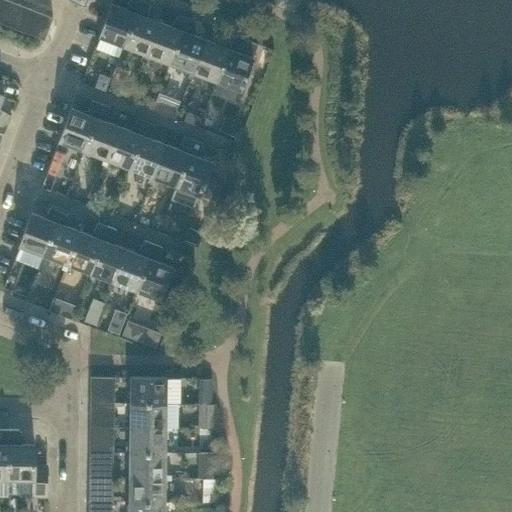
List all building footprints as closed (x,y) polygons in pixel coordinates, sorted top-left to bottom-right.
[(0,20),(11,25),(20,3),(12,0),(7,0),(0,20)] [(124,44),(140,0),(129,0),(126,7),(114,3),(114,2),(113,2),(100,36),(101,36),(99,41),(102,42),(104,36),(124,44)] [(147,15),(151,1),(148,0),(140,0),(124,44),(145,52),(143,58),(145,58),(160,20),(147,15)] [(22,30),(31,7),(20,3),(11,25),(22,30)] [(34,34),(42,11),(31,7),(22,30),(34,34)] [(45,38),(54,16),(42,11),(34,34),(45,38)] [(170,62),(188,15),(179,12),(172,25),(160,20),(145,58),(147,59),(149,54),(170,62)] [(194,33),(198,19),(188,15),(170,62),(191,70),(189,75),(192,76),(206,38),(194,33)] [(217,80),(235,33),(226,30),(219,43),(206,38),(192,76),(194,77),(196,72),(217,80)] [(235,33),(217,80),(237,87),(241,89),(258,42),(235,33)] [(96,70),(100,59),(92,56),(88,67),(96,70)] [(0,91),(0,119),(8,123),(12,113),(0,106),(0,104),(4,95),(5,94),(0,91)] [(84,149),(102,102),(93,99),(86,112),(73,107),(74,106),(72,106),(59,140),(60,140),(59,145),(61,146),(63,141),(84,149)] [(108,120),(112,106),(102,102),(84,149),(105,157),(103,162),(105,163),(120,125),(108,120)] [(236,134),(241,121),(226,115),(221,128),(236,134)] [(130,167),(148,120),(139,117),(132,130),(120,125),(105,163),(107,164),(109,159),(130,167)] [(8,123),(0,119),(0,130),(5,132),(8,123)] [(153,138),(157,124),(148,120),(130,167),(151,175),(149,180),(151,181),(166,143),(153,138)] [(176,185),(194,138),(185,134),(178,148),(166,143),(151,181),(153,182),(155,176),(176,185)] [(200,156),(204,142),(194,138),(176,185),(196,192),(194,198),(197,199),(199,194),(200,194),(213,160),(212,160),(211,160),(200,156)] [(56,149),(46,176),(54,179),(65,152),(56,149)] [(44,253),(62,207),(53,203),(46,216),(34,211),(33,210),(20,245),(21,245),(19,250),(21,251),(23,245),(44,253)] [(67,224),(71,210),(62,207),(44,253),(64,261),(62,267),(64,268),(80,229),(67,224)] [(90,271),(108,225),(98,221),(92,234),(80,229),(64,268),(67,269),(69,263),(90,271)] [(113,242),(117,228),(108,225),(90,271),(110,279),(108,285),(110,286),(125,247),(113,242)] [(197,242),(202,231),(190,226),(185,237),(197,242)] [(136,289),(154,242),(144,239),(138,252),(125,247),(110,286),(113,287),(115,281),(136,289)] [(159,260),(163,246),(154,242),(136,289),(156,297),(154,303),(156,304),(158,299),(159,299),(173,265),(172,264),(172,265),(159,260)] [(84,317),(87,309),(77,306),(74,313),(84,317)] [(91,375),(91,396),(103,396),(115,396),(115,375),(91,375)] [(173,380),(173,377),(167,377),(167,376),(131,376),(132,377),(131,391),(127,391),(127,397),(131,397),(131,401),(166,402),(167,380),(173,380)] [(103,406),(103,396),(91,396),(91,406),(103,406)] [(103,396),(103,406),(115,406),(115,396),(103,396)] [(166,424),(166,402),(131,401),(131,426),(173,426),(173,424),(166,424)] [(91,406),(90,445),(102,445),(114,445),(115,406),(103,406),(91,406)] [(173,429),(173,426),(131,426),(131,451),(166,451),(166,429),(173,429)] [(0,478),(9,478),(10,428),(0,428),(0,427),(0,478)] [(21,443),(20,428),(10,428),(9,478),(33,478),(33,495),(47,495),(47,463),(35,463),(35,442),(34,442),(34,443),(21,443)] [(102,455),(102,445),(90,445),(90,455),(102,455)] [(102,445),(102,455),(114,456),(114,451),(114,445),(102,445)] [(166,474),(166,451),(131,451),(130,476),(172,476),(172,474),(166,474)] [(90,455),(90,494),(102,495),(114,495),(114,456),(102,455),(90,455)] [(172,479),(172,476),(130,476),(130,501),(165,501),(166,479),(172,479)] [(215,500),(215,492),(206,492),(205,500),(215,500)] [(101,505),(102,495),(90,494),(89,505),(101,505)] [(102,495),(101,505),(113,505),(114,495),(102,495)] [(165,511),(165,501),(130,501),(129,511),(165,511)]
